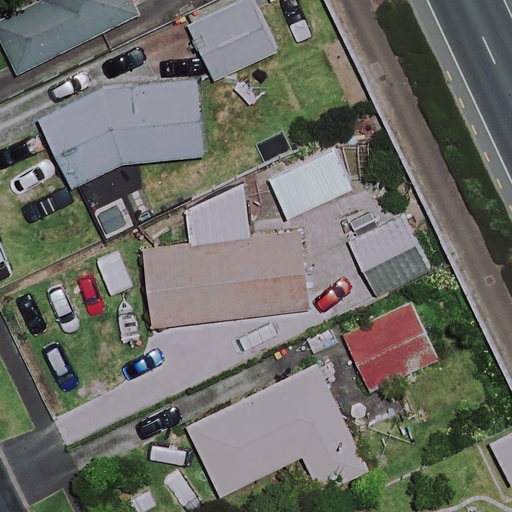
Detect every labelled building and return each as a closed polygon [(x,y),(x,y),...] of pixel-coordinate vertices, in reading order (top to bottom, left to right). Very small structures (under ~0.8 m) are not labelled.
[(0,0),(0,35),(17,71),(135,14),(128,0),(0,0)] [(258,50),(241,4),(184,26),(201,72),(258,50)] [(108,83),(40,111),(74,190),(118,171),(199,158),(196,80),(108,83)] [(428,276),(400,218),(350,242),(379,300),(428,276)] [(307,307),(297,233),(139,253),(148,327),(307,307)] [(436,358),(414,308),(343,339),(364,389),(436,358)] [(367,472),(314,366),(186,430),(218,495),(300,455),(320,495),(367,472)] [(511,430),(496,437),(511,471),(511,430)] [(246,511),(242,499),(197,511),(246,511)]
